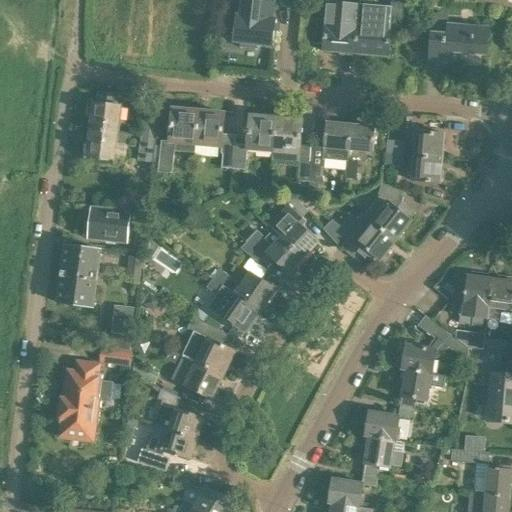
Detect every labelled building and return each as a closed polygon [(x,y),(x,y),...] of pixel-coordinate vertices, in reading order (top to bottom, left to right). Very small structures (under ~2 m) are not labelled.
[(240,42),(240,47),(256,49),(256,44),(272,46),(275,19),(272,19),(274,0),(241,0),(239,15),(226,14),(224,36),(234,37),(233,41),(240,42)] [(359,5),(355,53),(387,56),(391,17),(400,18),(401,0),(390,0),(390,7),(359,5)] [(323,51),(355,53),(359,5),(327,2),(323,51)] [(429,60),(460,62),(461,53),(485,55),(487,28),(447,25),(447,14),(433,13),(432,24),(429,60)] [(93,102),(89,129),(117,132),(120,105),(116,104),(117,94),(98,92),(97,102),(93,102)] [(161,141),(160,155),(172,156),(172,148),(195,150),(195,144),(198,112),(172,109),(169,141),(161,141)] [(144,112),(141,136),(155,138),(158,114),(144,112)] [(198,112),(195,144),(221,146),(221,152),(223,155),(222,168),(233,169),(235,145),(236,133),(222,132),(224,114),(198,112)] [(235,145),(233,169),(245,170),(247,148),(273,151),(276,119),(250,116),(247,146),(235,145)] [(302,121),(276,119),(273,151),(272,163),(297,165),(298,157),(312,158),(313,147),(299,145),(302,121)] [(348,150),(350,125),(326,123),(323,148),(313,147),(312,158),(309,183),(319,184),(320,184),(323,160),(347,162),(347,161),(348,150)] [(375,128),(350,125),(348,150),(373,152),(375,128)] [(89,129),(86,156),(96,157),(97,160),(108,162),(109,159),(126,161),(129,134),(117,132),(89,129)] [(416,131),(414,156),(441,159),(444,134),(416,131)] [(155,138),(141,136),(138,160),(152,162),(155,138)] [(387,144),(386,154),(402,155),(403,145),(387,144)] [(402,155),(386,154),(385,163),(401,165),(402,155)] [(441,159),(414,156),(412,181),(439,183),(441,159)] [(357,162),(347,161),(347,162),(345,177),(355,178),(357,162)] [(318,198),(319,184),(309,183),(308,198),(318,198)] [(379,195),(364,216),(372,222),(395,241),(411,220),(410,219),(415,212),(402,202),(405,192),(381,184),(378,195),(379,195)] [(238,191),(234,195),(244,205),(248,201),(247,191),(238,191)] [(287,208),(270,226),(275,231),(303,258),(318,242),(297,222),(307,211),(290,196),(283,204),(287,208)] [(88,237),(88,239),(127,243),(131,211),(92,207),(91,209),(86,208),(83,236),(88,237)] [(395,241),(372,222),(366,228),(357,220),(347,233),(332,222),(323,230),(340,247),(345,242),(364,257),(368,252),(380,261),(395,241)] [(168,230),(163,238),(170,243),(176,235),(168,230)] [(257,231),(241,247),(258,263),(267,254),(288,273),(303,258),(275,231),(267,240),(257,231)] [(134,238),(133,254),(144,255),(145,239),(134,238)] [(64,246),(60,282),(77,284),(79,271),(84,271),(85,265),(98,266),(100,250),(64,246)] [(126,284),(140,285),(143,258),(129,257),(126,284)] [(77,284),(60,282),(57,302),(93,307),(98,266),(85,265),(84,271),(79,271),(77,284)] [(219,269),(212,278),(224,287),(231,277),(219,269)] [(250,272),(235,294),(260,311),(275,289),(250,272)] [(462,292),(459,316),(487,319),(492,279),(468,276),(466,292),(462,292)] [(224,287),(212,278),(206,287),(218,296),(224,287)] [(511,282),(492,279),(487,319),(500,321),(501,309),(511,310),(511,282)] [(162,285),(158,292),(167,297),(171,291),(162,285)] [(150,294),(142,305),(153,312),(160,302),(150,294)] [(260,311),(235,294),(220,316),(245,333),(260,311)] [(406,345),(402,369),(405,370),(432,374),(434,360),(448,347),(468,362),(468,349),(425,315),(417,326),(434,338),(429,345),(429,348),(406,345)] [(182,355),(196,362),(223,375),(235,351),(222,345),(227,334),(192,318),(187,328),(194,332),(182,355)] [(456,335),(468,343),(470,329),(457,327),(456,335)] [(109,349),(130,351),(131,334),(111,332),(109,349)] [(484,350),(501,351),(504,351),(504,341),(485,340),(484,350)] [(102,348),(100,364),(119,366),(117,381),(127,382),(131,352),(102,348)] [(468,362),(468,373),(492,375),(488,420),(511,422),(511,376),(498,376),(501,351),(484,350),(468,349),(468,362)] [(171,350),(166,360),(179,366),(184,356),(182,355),(171,350)] [(53,418),(53,419),(60,420),(59,421),(58,425),(60,426),(59,434),(61,438),(91,442),(94,439),(96,424),(98,425),(101,400),(119,402),(121,384),(101,381),(102,374),(99,373),(100,364),(76,361),(75,371),(67,370),(63,397),(61,397),(60,401),(57,404),(56,412),(58,415),(58,418),(53,418)] [(132,375),(153,384),(158,373),(134,362),(132,375)] [(223,375),(196,362),(184,386),(212,399),(223,375)] [(405,370),(399,406),(405,407),(405,405),(410,406),(409,411),(414,411),(416,399),(427,401),(429,386),(443,388),(444,376),(432,374),(405,370)] [(163,415),(159,426),(197,439),(204,418),(176,409),(180,398),(161,389),(158,398),(162,400),(158,413),(163,415)] [(369,411),(365,436),(368,437),(395,441),(399,417),(412,419),(414,411),(409,411),(410,406),(405,405),(405,407),(399,406),(398,416),(369,411)] [(124,431),(133,434),(137,419),(128,416),(124,431)] [(197,439),(159,426),(155,438),(150,436),(142,460),(163,466),(166,456),(162,454),(163,450),(190,459),(197,439)] [(368,437),(363,474),(369,475),(369,473),(374,473),(373,477),(377,478),(379,466),(390,467),(391,464),(401,466),(403,455),(393,453),(395,441),(368,437)] [(451,461),(488,464),(489,453),(452,449),(451,461)] [(511,470),(487,469),(485,495),(510,497),(511,473),(511,470)] [(333,479),(329,504),(332,504),(358,508),(362,485),(376,487),(377,478),(373,477),(374,473),(369,473),(369,475),(363,474),(361,483),(333,479)] [(173,488),(194,489),(195,476),(174,475),(173,488)] [(207,487),(194,510),(197,511),(229,511),(235,503),(207,488),(207,487)] [(468,511),(508,511),(510,497),(485,495),(470,493),(468,511)]
